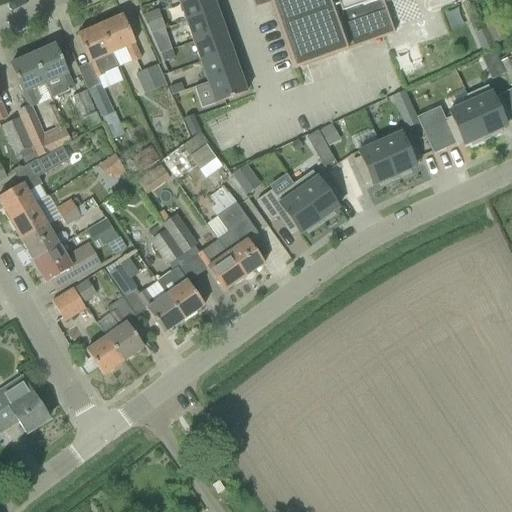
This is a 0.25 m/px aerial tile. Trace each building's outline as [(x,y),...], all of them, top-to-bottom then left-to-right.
[(186,0),(178,3),(185,24),(216,13),(211,0),(186,0)] [(346,52),(394,35),(381,0),(413,0),(415,2),(420,0),(268,0),(294,71),(346,53),(346,52)] [(224,33),(216,13),(185,24),(192,45),(224,33)] [(485,30),(492,47),(505,42),(494,16),(481,22),(485,30)] [(99,28),(111,56),(125,50),(132,65),(140,61),(122,18),(99,28)] [(118,70),(111,56),(99,28),(76,38),(95,81),(104,77),(104,76),(118,70)] [(493,50),(492,47),(485,30),(474,35),(482,54),(493,50)] [(164,31),(150,36),(155,46),(168,42),(164,31)] [(224,33),(192,45),(200,65),(231,54),(224,33)] [(54,47),(32,57),(45,87),(51,100),(73,90),(54,47)] [(174,60),(172,52),(160,56),(163,64),(174,60)] [(200,65),(207,85),(238,74),(231,54),(200,65)] [(40,105),(34,92),(45,87),(32,57),(9,67),(28,110),(40,105)] [(511,86),(511,59),(500,64),(510,87),(511,86)] [(144,97),(166,87),(157,67),(135,77),(144,97)] [(246,95),(238,74),(207,85),(214,106),(246,95)] [(181,85),(169,89),(172,97),(183,93),(181,85)] [(113,115),(100,86),(87,92),(100,121),(113,115)] [(466,98),(469,105),(469,104),(487,144),(490,142),(501,136),(500,132),(506,129),(504,125),(511,122),(500,97),(493,100),(487,88),(466,98)] [(201,110),(213,106),(208,91),(196,95),(201,110)] [(401,114),(411,109),(404,92),(403,93),(394,97),(401,114)] [(100,126),(85,93),(71,100),(87,132),(100,126)] [(484,145),(487,144),(469,104),(469,105),(448,114),(450,119),(443,122),(455,147),(462,144),(463,148),(470,145),(472,150),(483,144),(484,145)] [(38,162),(51,156),(46,145),(32,114),(19,120),(38,162)] [(38,162),(19,120),(2,128),(15,157),(23,154),(29,167),(38,162)] [(185,124),(189,135),(197,132),(193,120),(185,124)] [(319,134),(328,149),(339,142),(331,127),(319,134)] [(313,153),(324,146),(317,133),(306,139),(313,153)] [(402,141),(400,135),(379,145),(396,183),(399,182),(398,180),(410,175),(408,173),(415,170),(413,165),(419,163),(420,163),(409,137),(408,137),(408,138),(402,141)] [(183,149),(196,168),(212,156),(198,137),(183,149)] [(371,184),(373,189),(379,185),(380,188),(392,183),(392,184),(396,183),(379,145),(358,155),(360,159),(354,162),(352,162),(364,187),(371,184)] [(159,162),(150,148),(132,160),(141,174),(159,162)] [(43,174),(44,177),(64,165),(68,162),(62,150),(51,156),(37,164),(43,174)] [(124,175),(114,157),(98,169),(106,180),(110,177),(113,182),(124,175)] [(140,180),(147,193),(169,181),(162,168),(140,180)] [(241,189),(254,180),(246,168),(233,177),(241,189)] [(293,186),(321,227),(323,225),(323,224),(333,217),(331,214),(337,210),(334,206),(339,203),(340,203),(341,202),(323,176),(322,177),(317,181),(312,173),(293,186)] [(41,186),(36,178),(22,186),(0,198),(0,207),(9,222),(34,207),(46,200),(39,187),(41,186)] [(292,237),(291,236),(296,233),(299,237),(305,233),(307,236),(317,228),(318,229),(321,227),(293,186),(276,198),(271,192),(256,203),(270,223),(277,218),(290,238),(292,237)] [(263,266),(247,243),(257,236),(235,206),(224,189),(209,199),(221,214),(215,218),(228,235),(217,243),(243,280),(263,266)] [(60,220),(75,211),(74,210),(70,203),(56,211),(60,220)] [(46,228),(34,207),(9,222),(21,243),(46,228)] [(60,220),(66,229),(80,220),(75,211),(60,220)] [(162,227),(169,222),(162,213),(156,217),(155,218),(161,226),(162,227)] [(169,222),(162,227),(182,257),(197,247),(176,218),(169,222)] [(117,240),(105,221),(85,233),(97,252),(106,247),(117,240)] [(182,257),(162,227),(161,226),(149,234),(153,240),(149,243),(166,268),(182,257)] [(46,228),(21,243),(33,264),(59,249),(46,228)] [(196,256),(223,295),(243,280),(217,243),(204,251),(196,256)] [(88,246),(64,259),(59,249),(33,264),(45,285),(70,271),(76,281),(100,267),(88,246)] [(109,276),(124,298),(135,290),(120,268),(109,276)] [(156,284),(183,322),(203,308),(176,270),(156,284)] [(73,292),(83,306),(96,296),(87,283),(73,292)] [(136,298),(163,336),(183,322),(156,284),(165,297),(153,306),(144,292),(136,298)] [(84,308),(72,291),(51,304),(64,324),(76,317),(85,311),(83,309),(84,308)] [(105,339),(123,364),(143,350),(116,311),(108,317),(118,330),(105,339)] [(105,339),(85,353),(102,378),(123,364),(105,339)] [(0,433),(17,423),(25,435),(48,421),(22,381),(0,394),(0,433)] [(188,445),(192,452),(204,444),(199,438),(188,445)]
